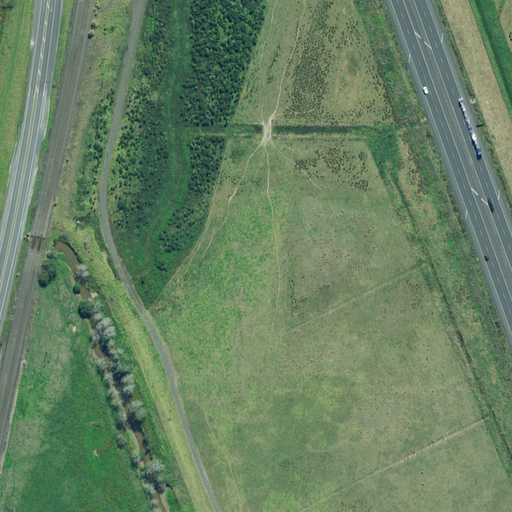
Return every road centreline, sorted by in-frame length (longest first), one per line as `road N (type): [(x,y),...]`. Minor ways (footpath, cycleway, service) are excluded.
road 1 (track): [(217,511),(158,339),(107,229),(106,163),(142,0)]
road 2 (motorway): [(511,318),(396,0)]
road 3 (secondary): [(0,285),(48,0)]
road 4 (motorway): [(419,0),(511,254)]
